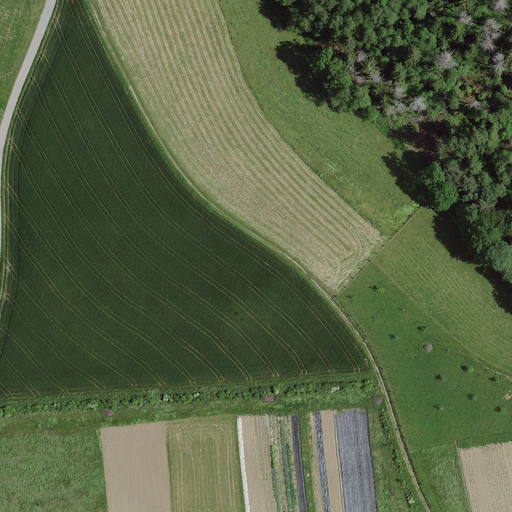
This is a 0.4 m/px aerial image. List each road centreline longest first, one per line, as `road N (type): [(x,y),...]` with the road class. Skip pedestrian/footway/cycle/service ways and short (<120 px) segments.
road 1 (track): [(430,511),(361,337),(291,260),(205,197),(165,151),(88,0)]
road 2 (unclassified): [(51,0),(0,144)]
